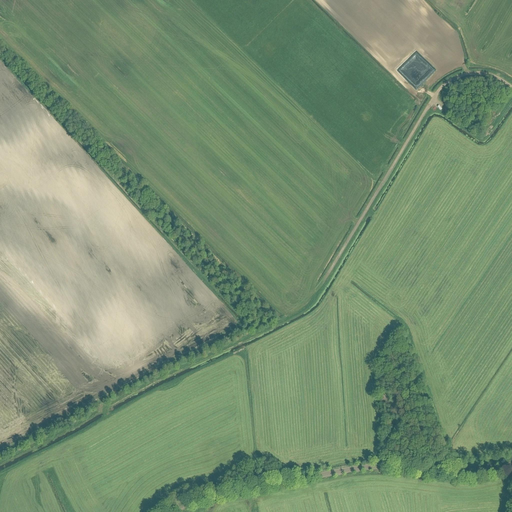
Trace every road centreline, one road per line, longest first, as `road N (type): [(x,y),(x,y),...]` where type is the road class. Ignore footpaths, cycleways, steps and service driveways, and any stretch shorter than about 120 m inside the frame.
road 1 (track): [(0,463),(280,321),(304,307),(323,281)]
road 2 (tertiary): [(511,466),(477,474),(370,467),(218,494),(170,511)]
road 3 (unclassified): [(511,87),(475,72),(441,87),(323,281)]
